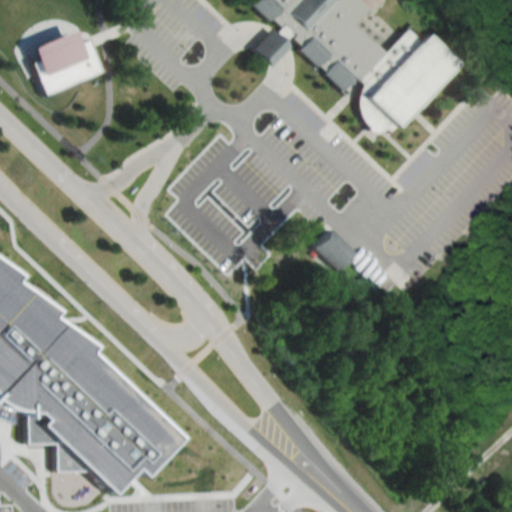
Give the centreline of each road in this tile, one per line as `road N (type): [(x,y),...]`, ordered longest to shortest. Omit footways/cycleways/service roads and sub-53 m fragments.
road 1 (tertiary): [(96,285),(305,466)]
road 2 (tertiary): [(200,314),(0,125)]
road 3 (tertiary): [(305,466),(200,314)]
road 4 (tertiary): [(96,285),(164,343),(194,341),(200,314)]
road 5 (tertiary): [(0,189),(96,285)]
